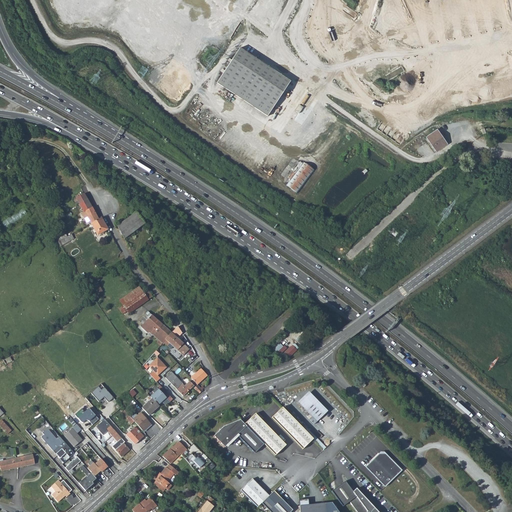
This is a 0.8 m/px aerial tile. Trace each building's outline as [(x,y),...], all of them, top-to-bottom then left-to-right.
[(216,84),(227,91),(250,57),(239,49),(216,84)] [(250,57),(227,91),(267,118),(290,85),(250,57)] [(488,127),(485,129),(486,136),(495,133),(494,129),(489,130),(488,127)] [(434,128),(422,137),(433,150),(444,142),(434,128)] [(314,170),(303,162),(286,186),(297,193),(314,170)] [(74,199),(76,201),(77,201),(78,203),(87,199),(84,193),(74,199)] [(90,204),(87,199),(78,203),(77,204),(84,218),(87,217),(89,221),(90,223),(98,219),(94,211),(90,204)] [(27,206),(3,222),(6,228),(31,212),(27,206)] [(124,239),(145,224),(136,213),(117,226),(124,239)] [(97,235),(108,229),(101,218),(98,219),(90,223),(97,235)] [(74,238),(71,234),(58,242),(61,245),(74,238)] [(102,291),(96,281),(94,277),(89,282),(96,294),(102,291)] [(152,297),(147,289),(142,292),(139,287),(119,301),(122,305),(128,313),(152,297)] [(122,305),(119,307),(123,312),(124,311),(127,315),(128,313),(122,305)] [(148,312),(142,318),(146,322),(151,315),(148,312)] [(150,333),(147,337),(149,339),(154,333),(162,325),(152,315),(151,315),(146,322),(142,318),(139,321),(150,331),(149,332),(150,333)] [(167,329),(162,325),(154,333),(158,337),(157,338),(162,343),(163,343),(171,333),(167,329)] [(189,348),(171,333),(163,343),(164,344),(165,343),(167,346),(170,343),(173,347),(182,355),(183,355),(189,349),(189,348)] [(288,358),(297,349),(293,345),(293,344),(284,354),(288,358)] [(168,367),(158,357),(149,366),(158,375),(168,367)] [(197,384),(207,375),(200,368),(190,378),(197,384)] [(153,371),(150,374),(157,382),(160,379),(153,371)] [(194,386),(189,381),(184,386),(171,372),(165,377),(183,396),(194,386)] [(194,388),(199,393),(202,390),(197,385),(194,388)] [(98,387),(90,394),(98,402),(103,397),(108,402),(113,398),(103,388),(101,390),(98,387)] [(152,399),(142,408),(149,415),(163,403),(166,406),(170,402),(157,388),(153,392),(154,394),(150,397),(152,399)] [(132,390),(128,393),(132,398),(137,394),(132,390)] [(299,404),(311,416),(312,414),(318,420),(326,412),(309,394),(299,404)] [(85,407),(89,403),(85,398),(81,402),(85,407)] [(131,424),(134,422),(130,417),(127,413),(124,411),(122,408),(119,410),(126,418),(131,424)] [(303,450),(313,439),(306,432),(305,431),(282,408),(272,418),(303,450)] [(88,409),(77,418),(81,423),(85,420),(89,422),(92,425),(98,420),(88,409)] [(134,422),(143,432),(146,428),(150,423),(140,412),(137,415),(135,413),(130,417),(134,422)] [(255,414),(244,424),(264,444),(275,456),(286,445),(255,414)] [(121,457),(129,450),(123,443),(124,442),(123,441),(118,436),(113,430),(108,423),(107,423),(104,420),(95,428),(103,435),(107,431),(117,442),(112,446),(121,457)] [(244,424),(240,420),(223,426),(214,436),(225,447),(237,435),(254,453),(264,444),(244,424)] [(12,432),(3,421),(0,423),(0,424),(8,435),(12,432)] [(77,425),(64,436),(73,447),(82,440),(77,434),(81,430),(77,425)] [(138,430),(135,427),(126,435),(135,444),(143,436),(140,433),(138,430)] [(41,438),(63,463),(74,453),(59,437),(56,439),(48,430),(42,433),(44,435),(41,438)] [(326,448),(308,430),(306,432),(313,439),(324,450),(326,448)] [(187,450),(179,442),(173,447),(173,446),(162,456),(170,464),(172,461),(173,462),(174,461),(174,460),(177,456),(180,454),(181,455),(187,450)] [(379,454),(366,467),(385,487),(401,470),(391,460),(385,454),(379,454)] [(0,459),(0,467),(1,468),(2,471),(35,465),(33,456),(0,461),(0,459)] [(200,456),(194,460),(201,468),(199,470),(202,474),(213,463),(209,459),(206,462),(200,456)] [(65,467),(69,472),(80,462),(77,458),(74,460),(74,459),(68,465),(65,467)] [(392,458),(391,460),(401,470),(402,469),(392,458)] [(100,460),(94,464),(100,471),(101,473),(108,467),(100,460)] [(87,468),(91,473),(94,477),(100,471),(94,464),(93,463),(87,468)] [(177,476),(180,473),(168,464),(166,468),(165,467),(160,474),(155,481),(165,488),(167,490),(171,485),(167,481),(173,473),(177,476)] [(86,477),(79,483),(85,491),(94,484),(92,482),(96,479),(94,477),(91,473),(86,477)] [(240,490),(257,507),(261,503),(269,496),(252,479),(240,490)] [(71,494),(59,481),(51,487),(55,492),(51,495),(58,503),(71,494)] [(155,481),(153,484),(162,491),(165,488),(155,481)] [(356,511),(377,511),(360,493),(356,497),(353,492),(345,481),(331,492),(342,507),(349,502),(356,511)] [(269,496),(261,503),(270,511),(290,511),(293,510),(274,491),(269,496)] [(157,506),(150,498),(146,501),(144,503),(143,502),(140,504),(139,503),(131,510),(133,511),(146,511),(151,508),(152,509),(153,510),(157,506)] [(310,499),(300,500),(300,511),(340,511),(334,502),(310,504),(310,499)] [(207,501),(198,511),(210,511),(215,506),(207,501)]
